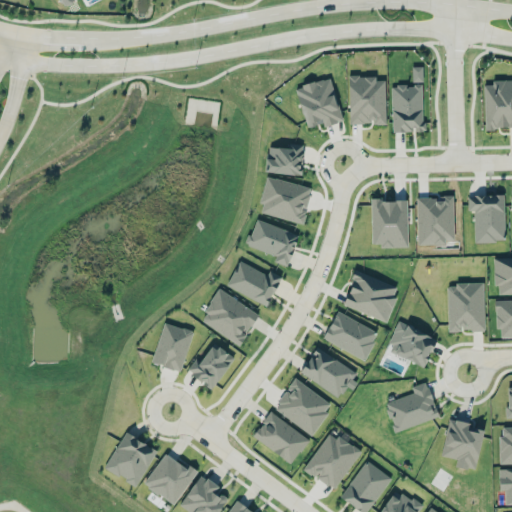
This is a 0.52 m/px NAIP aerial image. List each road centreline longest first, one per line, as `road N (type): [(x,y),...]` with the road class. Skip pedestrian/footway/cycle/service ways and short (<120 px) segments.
road 1 (tertiary): [(0,55),(59,65),(142,64),(370,29),(511,39)]
road 2 (tertiary): [(511,11),(369,2),(96,38),(2,26)]
road 3 (residential): [(345,163),(330,245),(310,295),(208,438)]
road 4 (residential): [(170,410),(306,511)]
road 5 (residential): [(511,161),(345,163)]
road 6 (residential): [(456,4),(458,162)]
